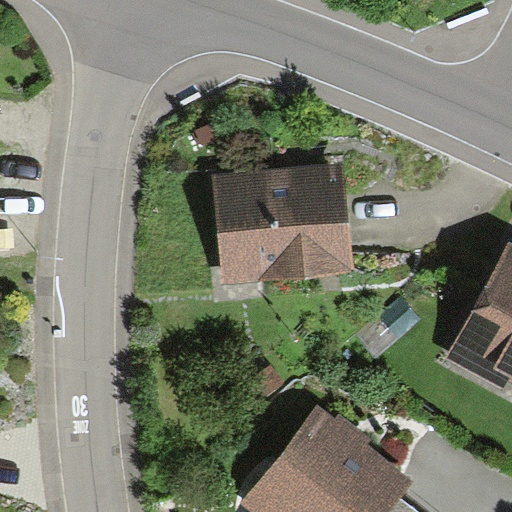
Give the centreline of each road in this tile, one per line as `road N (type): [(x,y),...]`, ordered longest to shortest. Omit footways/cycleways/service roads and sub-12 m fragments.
road 1 (residential): [(137,0),(109,98),(88,264),(84,383),(100,511)]
road 2 (residential): [(510,122),(175,0)]
